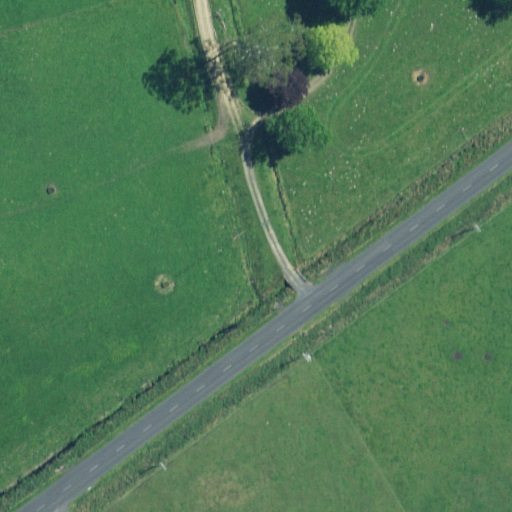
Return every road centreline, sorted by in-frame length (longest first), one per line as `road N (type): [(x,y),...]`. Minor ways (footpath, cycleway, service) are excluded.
road 1 (unclassified): [(511,153),(36,511)]
road 2 (track): [(200,0),(268,238),(309,306)]
